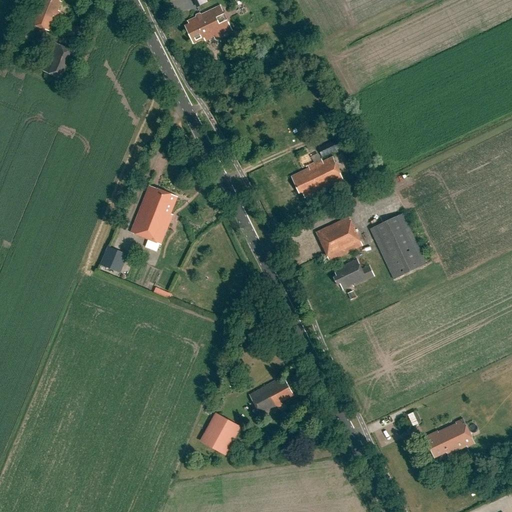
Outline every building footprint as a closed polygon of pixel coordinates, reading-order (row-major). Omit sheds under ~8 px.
[(61,3),(59,2),(60,0),(40,0),(33,18),(30,16),(27,23),(51,33),(60,12),(58,11),(61,3)] [(188,22),(189,26),(186,28),(193,44),(204,39),(205,41),(211,39),(214,38),(215,40),(233,31),(221,7),(201,16),(188,22)] [(53,44),(41,73),(68,84),(80,55),(53,44)] [(233,83),(227,71),(216,76),(221,88),(233,83)] [(333,158),(292,177),(300,194),(303,193),(306,198),(334,185),(334,186),(344,181),(333,158)] [(149,187),(131,234),(161,246),(173,216),(171,215),(178,198),(149,187)] [(427,265),(403,215),(370,230),(394,281),(427,265)] [(316,233),(330,262),(363,246),(349,218),(316,233)] [(111,245),(103,265),(125,273),(132,254),(111,245)] [(337,277),(334,279),(337,286),(340,285),(343,291),(353,286),(353,287),(375,277),(370,266),(362,270),(357,260),(334,271),(337,277)] [(279,410),(278,408),(283,406),(281,403),(294,396),(285,380),(280,383),(278,380),(249,396),(262,419),(279,410)] [(216,415),(201,442),(225,455),(240,428),(216,415)] [(463,420),(425,438),(434,458),(447,453),(448,456),(468,447),(470,452),(477,449),(463,420)]
